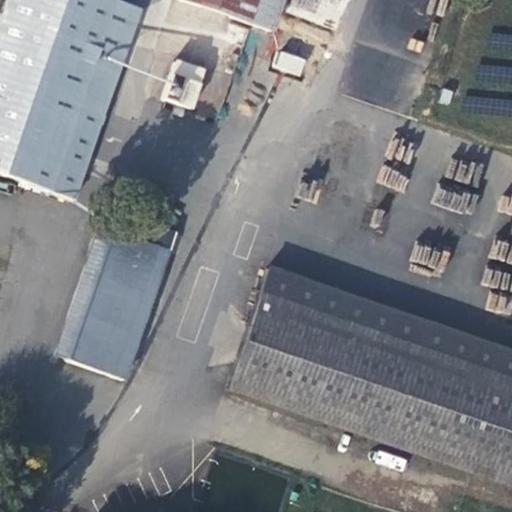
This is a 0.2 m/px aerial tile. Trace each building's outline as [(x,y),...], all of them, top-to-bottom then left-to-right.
[(9,0),(0,28),(0,178),(73,201),(106,105),(80,97),(96,51),(123,57),(139,10),(116,2),(116,0),(9,0)] [(268,34),(279,0),(175,0),(174,3),(268,34)] [(290,0),(285,12),(334,31),(347,0),(290,0)] [(272,68),(300,77),(306,59),(278,50),(272,68)] [(106,105),(123,57),(96,51),(80,97),(106,105)] [(189,111),(203,71),(172,61),(159,99),(189,111)] [(437,185),(431,203),(471,216),(477,198),(437,185)] [(118,381),(166,253),(110,233),(62,360),(118,381)] [(415,242),(408,262),(442,273),(449,253),(415,242)] [(511,292),(511,275),(486,267),(481,282),(511,292)] [(511,296),(489,290),(484,308),(509,315),(511,303),(511,296)] [(226,391),(511,486),(511,380),(257,296),(226,391)] [(374,461),(401,470),(405,459),(377,450),(374,461)]
